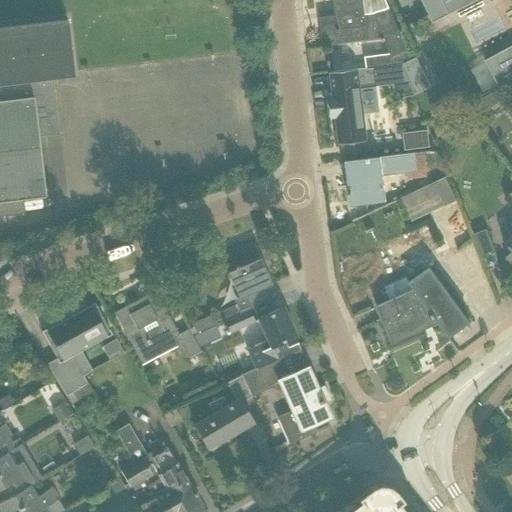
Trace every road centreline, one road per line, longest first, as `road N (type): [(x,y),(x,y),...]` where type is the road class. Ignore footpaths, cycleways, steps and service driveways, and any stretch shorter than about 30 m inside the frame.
road 1 (residential): [(0,280),(303,188)]
road 2 (residential): [(303,188),(282,0)]
road 3 (residential): [(349,369),(316,290),(303,188)]
road 4 (unclassified): [(255,511),(356,456),(424,451)]
road 5 (tertiary): [(424,451),(439,408),(511,349)]
